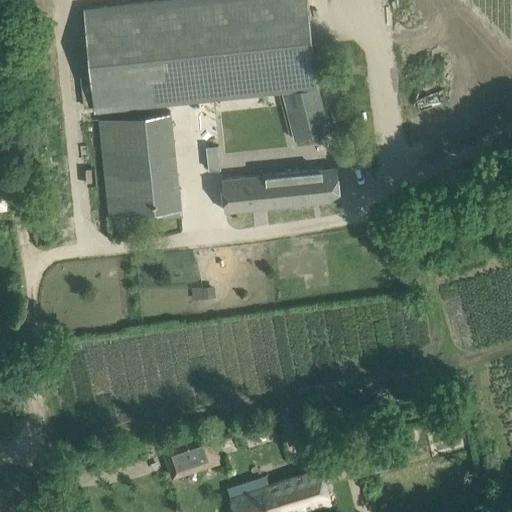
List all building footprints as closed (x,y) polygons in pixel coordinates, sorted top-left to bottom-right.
[(306,0),(139,0),(84,5),(95,104),(316,85),(306,0)] [(320,95),(287,102),(296,139),(329,131),(324,111),(320,95)] [(229,173),(272,160),(262,125),(219,138),(229,173)] [(337,157),(217,177),(223,208),(345,189),(337,157)] [(179,190),(107,198),(109,215),(159,209),(160,217),(180,215),(179,207),(181,207),(179,190)] [(342,239),(318,242),(323,279),(340,277),(341,284),(347,284),(345,276),(371,273),(367,248),(344,251),(342,239)] [(217,295),(216,283),(193,285),(194,297),(217,295)] [(297,452),(316,446),(305,415),(287,421),(297,452)] [(360,425),(334,434),(342,457),(368,449),(360,425)] [(164,447),(174,476),(218,461),(208,432),(164,447)] [(231,498),(235,511),(297,511),(332,502),(321,467),(231,498)]
